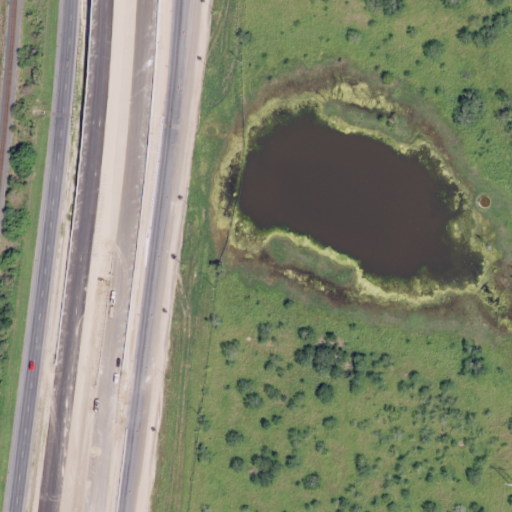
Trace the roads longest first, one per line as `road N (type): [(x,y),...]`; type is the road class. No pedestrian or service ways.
road 1 (tertiary): [(116,511),(170,120),(177,0)]
road 2 (tertiary): [(67,0),(11,511)]
road 3 (motorway): [(98,0),(46,511)]
road 4 (motorway): [(89,511),(121,249),(139,0)]
